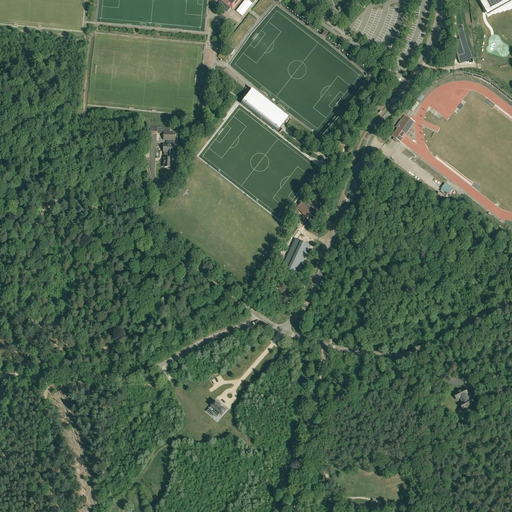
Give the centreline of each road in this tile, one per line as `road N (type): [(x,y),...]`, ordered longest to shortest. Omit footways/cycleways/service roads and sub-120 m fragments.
road 1 (unclassified): [(260,318),(143,216),(39,198),(0,172)]
road 2 (unclassified): [(0,332),(59,374),(115,377),(152,369),(260,318)]
road 3 (unclassified): [(282,330),(309,297),(371,138),(409,82)]
road 4 (unclassified): [(511,302),(399,354),(325,346),(282,330)]
road 5 (track): [(22,511),(49,375)]
